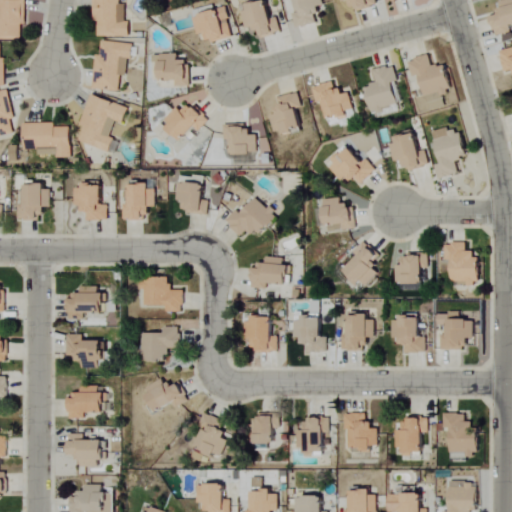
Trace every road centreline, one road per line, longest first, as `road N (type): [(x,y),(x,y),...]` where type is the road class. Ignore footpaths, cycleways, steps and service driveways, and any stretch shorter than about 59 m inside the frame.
road 1 (residential): [(38,251),(210,253),(219,264),(219,383),(504,383)]
road 2 (residential): [(504,383),(500,166),(453,0)]
road 3 (residential): [(36,511),(38,251)]
road 4 (residential): [(234,80),(458,15)]
road 5 (residential): [(504,383),(504,511)]
